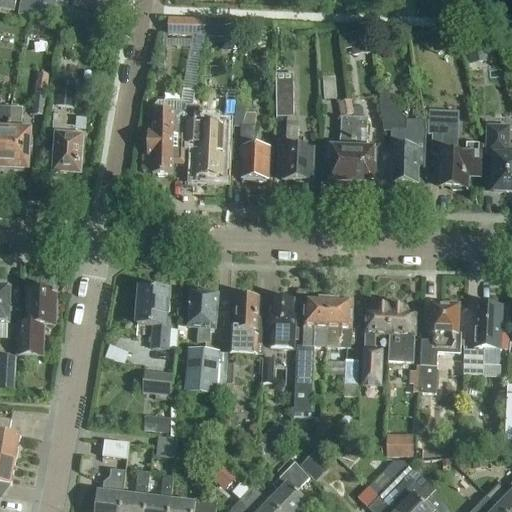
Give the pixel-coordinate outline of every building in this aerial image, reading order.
[(0,0),(0,11),(15,14),(17,0),(0,0)] [(45,0),(43,9),(43,10),(61,13),(62,0),(45,0)] [(74,0),(72,11),(96,15),(98,0),(74,0)] [(43,10),(43,9),(20,5),(18,19),(42,17),(43,10)] [(168,38),(205,40),(206,23),(169,21),(168,38)] [(224,41),(223,51),(239,52),(240,31),(226,30),(225,30),(224,41)] [(371,57),(367,35),(350,38),(353,60),(371,57)] [(442,40),(443,56),(461,56),(461,40),(442,40)] [(466,41),(468,64),(486,62),(484,40),(466,41)] [(276,78),(276,121),(294,121),(293,78),(276,78)] [(52,110),(73,112),(76,82),(55,80),(52,110)] [(323,82),(324,104),(337,103),(336,81),(323,82)] [(237,110),(250,111),(251,86),(238,86),(237,110)] [(185,164),(185,148),(186,126),(187,109),(193,109),(194,93),(182,92),(181,104),(158,103),(155,108),(154,135),(148,135),(148,158),(144,158),(143,174),(153,175),(153,177),(173,178),(173,164),(185,164)] [(32,118),(44,119),(47,99),(34,97),(32,118)] [(338,107),(341,120),(354,117),(351,104),(338,107)] [(394,186),(398,186),(399,189),(404,191),(409,190),(411,187),(414,187),(414,172),(424,173),(425,145),(425,125),(406,125),(390,107),(378,107),(383,135),(390,136),(390,153),(395,153),(394,186)] [(186,126),(185,148),(197,148),(196,178),(205,179),(205,183),(222,183),(223,179),(224,179),(226,127),(199,126),(199,109),(193,109),(187,109),(186,126)] [(0,171),(6,171),(10,112),(0,111),(0,171)] [(10,112),(6,171),(13,172),(13,175),(24,175),(24,172),(27,173),(28,151),(31,151),(32,140),(29,140),(30,136),(20,135),(22,113),(10,112)] [(432,139),(431,159),(441,159),(439,191),(449,192),(451,195),(461,195),(462,192),(465,192),(465,179),(479,180),(480,151),(465,150),(465,159),(455,158),(457,131),(450,130),(451,117),(429,116),(428,139),(432,139)] [(255,118),(244,117),(240,130),(239,160),(242,161),(241,181),(251,182),(250,185),(265,185),(265,182),(267,182),(269,151),(252,151),(252,147),(254,147),(255,118)] [(64,130),(64,119),(53,118),(52,141),(57,141),(55,176),(80,177),(82,141),(74,141),(74,130),(64,130)] [(343,186),(352,186),(354,120),(341,120),(341,140),(340,140),(339,151),(331,151),(331,156),(328,157),(328,163),(330,165),(330,185),(334,185),(335,188),(341,188),(343,186)] [(354,120),(352,186),(361,186),(362,190),(368,190),(370,187),(373,187),(374,167),(377,165),(377,158),(374,157),(374,152),(367,152),(367,142),(366,142),(367,121),(354,120)] [(509,130),(485,129),(484,161),(494,161),(493,194),(511,195),(511,148),(509,148),(509,130)] [(285,165),(284,184),(293,184),(296,187),(307,188),(309,184),(312,184),(313,153),(297,153),(298,131),(286,131),(285,156),(284,158),(285,165)] [(0,325),(8,326),(8,323),(11,323),(11,312),(9,312),(10,291),(6,291),(6,289),(0,288),(0,325)] [(56,294),(52,294),(52,291),(41,290),(41,293),(28,293),(27,325),(20,325),(18,357),(40,358),(41,328),(55,328),(56,294)] [(153,352),(168,354),(171,323),(167,322),(169,295),(141,292),(138,329),(154,330),(153,352)] [(198,345),(211,346),(212,332),(216,332),(219,297),(191,295),(190,317),(187,320),(187,326),(189,329),(189,330),(199,331),(198,345)] [(231,353),(262,355),(263,344),(260,343),(261,319),(257,318),(258,299),(239,298),(237,328),(232,328),(231,353)] [(280,302),(274,302),(273,318),(270,318),(270,335),(272,335),(272,352),(295,353),(297,319),(294,319),(295,302),(290,302),(286,300),(280,302)] [(328,351),(330,303),(306,302),(305,350),(297,350),(294,423),(311,424),(314,350),(328,351)] [(353,303),(330,303),(328,351),(341,352),(351,352),(353,303)] [(373,316),(366,316),(363,389),(377,389),(378,369),(381,369),(382,355),(375,355),(376,338),(390,338),(392,312),(390,312),(384,306),(373,316)] [(390,338),(389,365),(414,367),(416,318),(410,317),(399,306),(393,312),(392,312),(390,338)] [(458,336),(459,308),(432,307),(431,344),(421,344),(420,370),(437,371),(438,356),(461,357),(462,337),(458,336)] [(475,309),(474,347),(475,348),(475,356),(465,355),(464,379),(483,380),(484,353),(509,354),(510,338),(502,338),(503,310),(475,309)] [(105,360),(126,369),(131,357),(110,348),(105,360)] [(186,395),(215,397),(219,356),(189,354),(186,395)] [(0,393),(16,394),(18,361),(0,359),(0,393)] [(262,388),(274,388),(274,363),(263,363),(262,388)] [(344,400),(358,401),(360,365),(346,364),(344,400)] [(227,388),(238,389),(240,369),(228,368),(227,388)] [(419,398),(436,399),(437,371),(420,370),(419,398)] [(171,400),(173,378),(157,377),(155,399),(171,400)] [(144,436),(169,438),(171,422),(145,420),(144,436)] [(0,460),(16,464),(20,440),(21,441),(21,440),(9,438),(11,424),(0,421),(0,460)] [(478,457),(484,440),(468,434),(462,452),(478,457)] [(294,439),(294,448),(303,448),(303,442),(301,439),(294,439)] [(386,462),(413,462),(414,440),(386,439),(386,462)] [(103,461),(128,464),(130,448),(105,445),(103,461)] [(331,471),(317,455),(301,469),(315,486),(331,471)] [(0,486),(12,488),(16,464),(0,460),(0,486)] [(239,481),(219,463),(206,477),(226,494),(239,481)] [(279,498),(270,507),(274,511),(303,511),(307,508),(308,509),(308,508),(297,497),(310,483),(295,468),(272,491),(279,498)] [(411,471),(380,503),(390,511),(440,511),(444,508),(436,495),(411,471)] [(121,511),(123,499),(126,476),(111,474),(110,481),(104,487),(103,497),(100,497),(100,496),(99,496),(97,511),(121,511)] [(121,511),(146,511),(148,502),(151,477),(138,475),(135,501),(123,499),(121,511)] [(146,511),(170,511),(171,505),(174,481),(164,480),(161,504),(148,502),(146,511)] [(498,489),(487,501),(498,511),(511,511),(511,487),(511,489),(511,490),(511,497),(510,500),(498,489)] [(368,491),(358,502),(368,511),(371,511),(380,503),(368,491)] [(274,511),(270,507),(269,508),(253,492),(234,511),(274,511)] [(171,505),(170,511),(216,511),(218,505),(184,501),(184,507),(171,505)] [(498,511),(487,501),(475,511),(498,511)] [(390,511),(380,503),(371,511),(390,511)]
